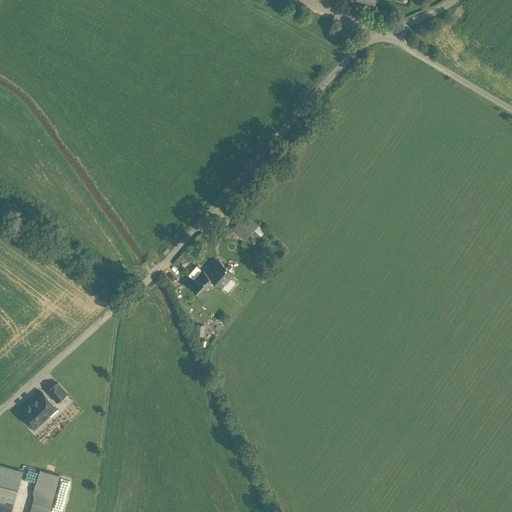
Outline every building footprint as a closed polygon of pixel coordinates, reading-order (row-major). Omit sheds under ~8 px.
[(438,72),(423,63),(413,82),(427,90),(438,72)] [(230,226),(243,238),(252,228),(255,232),(261,226),(244,211),(230,226)] [(226,265),(220,260),(208,273),(216,280),(222,286),(232,275),(231,266),(227,266),(226,265)] [(208,273),(204,269),(190,284),(203,295),(216,280),(208,273)] [(223,309),(217,316),(224,322),(230,315),(223,309)] [(196,323),(196,334),(204,334),(204,323),(196,323)] [(57,407),(43,391),(21,411),(32,424),(42,415),(45,418),(57,407)] [(22,471),(0,465),(0,502),(13,506),(22,471)] [(41,469),(34,490),(34,497),(30,511),(48,511),(59,474),(41,469)] [(0,502),(0,511),(11,511),(13,506),(0,502)]
